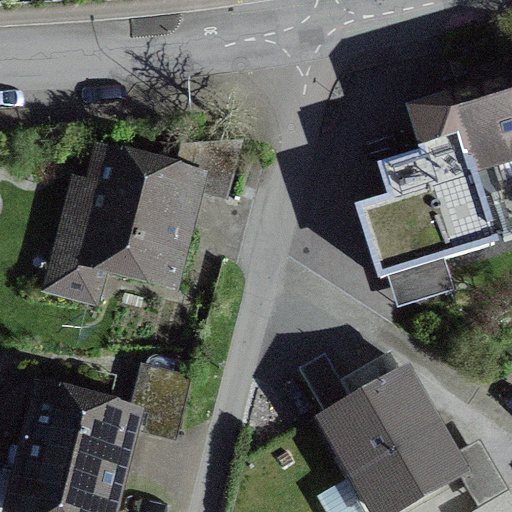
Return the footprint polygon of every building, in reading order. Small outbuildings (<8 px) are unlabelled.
[(511,82),(450,102),(468,160),(511,146),(511,82)] [(468,160),(450,102),(409,114),(423,159),(382,171),(392,202),(360,212),(380,279),(493,244),(468,160)] [(185,309),(217,185),(106,157),(96,197),(82,193),(53,308),(103,321),(110,290),(185,309)] [(383,511),(462,468),(408,371),(322,419),(374,511),(383,511)] [(129,511),(151,427),(45,400),(17,511),(129,511)] [(474,511),(511,511),(511,497),(508,492),(474,511)]
